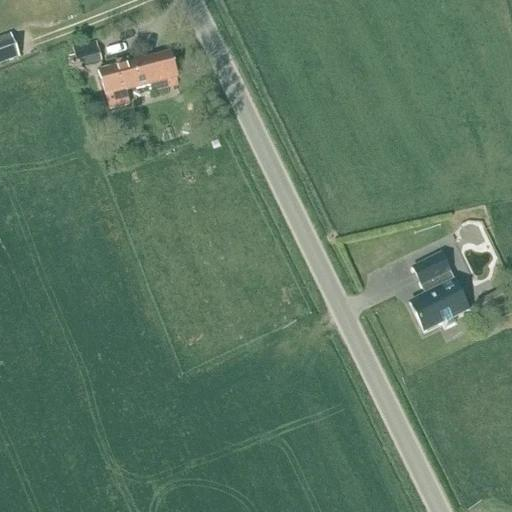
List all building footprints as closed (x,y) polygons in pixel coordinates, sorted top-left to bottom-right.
[(12,35),(0,39),(0,66),(21,59),(12,35)] [(74,57),(69,57),(71,69),(77,68),(101,62),(97,49),(74,55),(74,57)] [(172,54),(100,72),(110,110),(129,105),(126,93),(151,87),(152,94),(178,88),(176,80),(179,79),(172,54)] [(427,298),(412,305),(426,334),(445,325),(448,330),(457,325),(455,320),(471,312),(443,256),(413,271),(427,298)] [(500,291),(475,304),(480,316),(506,303),(500,291)]
